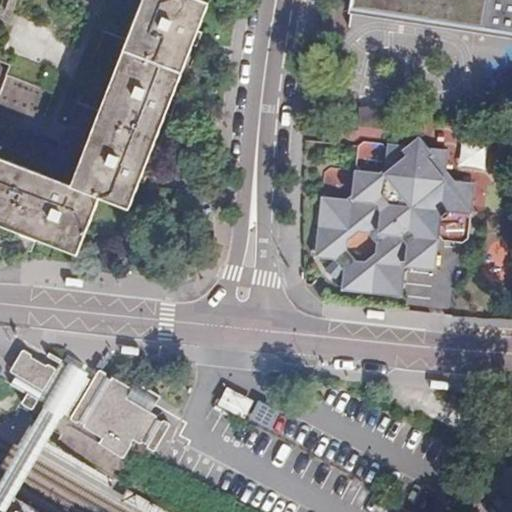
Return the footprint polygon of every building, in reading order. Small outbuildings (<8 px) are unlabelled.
[(143,0),(72,183),(0,155),(0,221),(77,252),(100,194),(129,205),(139,179),(144,181),(149,167),(145,165),(166,111),(170,112),(176,99),(171,97),(191,44),(196,45),(201,32),(197,29),(207,3),(199,0),(143,0)] [(511,0),(348,0),(347,14),(511,41),(511,0)] [(372,180),(352,178),(347,181),(345,201),(340,205),(319,203),(313,207),(310,228),(314,232),(310,235),(308,256),(313,263),(326,264),(335,276),(333,289),(339,296),(359,298),(362,295),(367,299),(387,301),(392,297),(395,275),(400,272),(422,275),(427,271),(429,249),(426,245),(430,242),(433,221),(437,218),(457,220),(464,215),(465,195),(461,190),(441,188),(437,183),(439,163),(434,156),(414,153),(409,158),(404,152),(386,150),(379,155),(378,177),(372,180)] [(87,279),(70,277),(70,286),(87,287),(87,279)] [(63,415),(62,418),(102,441),(98,446),(123,464),(133,446),(131,445),(133,442),(155,454),(171,425),(151,413),(154,407),(158,401),(134,388),(132,391),(101,374),(97,371),(94,377),(77,368),(63,360),(60,364),(58,368),(55,372),(22,353),(9,375),(15,378),(13,382),(11,385),(27,395),(21,407),(32,413),(39,401),(45,405),(54,410),(63,415)] [(225,387),(215,406),(244,420),(254,402),(225,387)] [(6,511),(13,502),(15,498),(46,444),(62,418),(63,415),(54,410),(45,405),(0,482),(0,511),(6,511)] [(164,511),(128,492),(120,505),(132,511),(164,511)]
